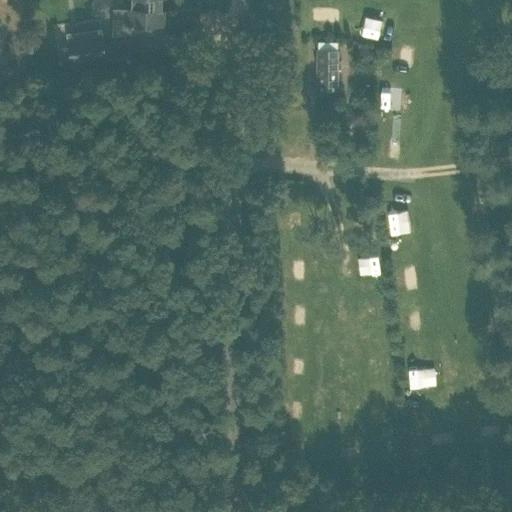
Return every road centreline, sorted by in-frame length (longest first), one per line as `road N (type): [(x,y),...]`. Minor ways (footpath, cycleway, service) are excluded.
road 1 (unclassified): [(241,511),(231,364),(237,0)]
road 2 (track): [(0,461),(195,44),(236,43)]
road 3 (track): [(232,169),(377,175),(511,164)]
road 4 (track): [(239,496),(0,476)]
